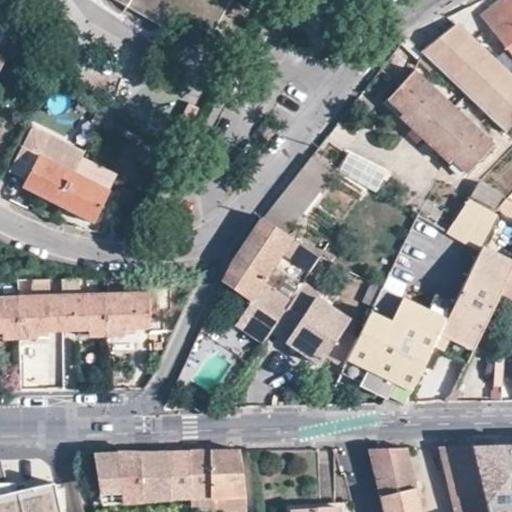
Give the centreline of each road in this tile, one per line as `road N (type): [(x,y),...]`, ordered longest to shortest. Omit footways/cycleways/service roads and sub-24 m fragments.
road 1 (tertiary): [(511,427),(138,426)]
road 2 (residential): [(226,244),(308,129),(418,0)]
road 3 (residential): [(226,244),(86,253),(0,219)]
road 4 (residential): [(226,244),(138,426)]
road 5 (tertiary): [(138,426),(0,425)]
